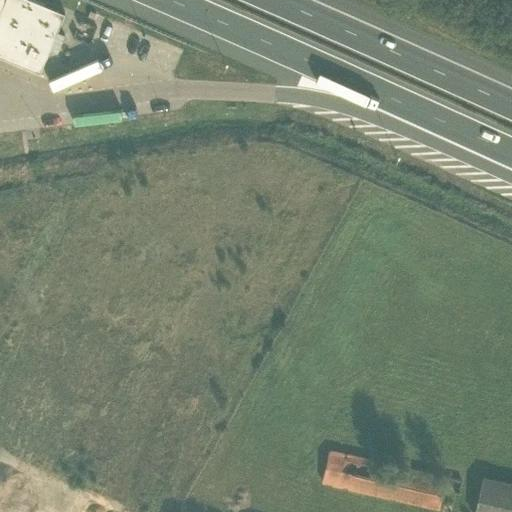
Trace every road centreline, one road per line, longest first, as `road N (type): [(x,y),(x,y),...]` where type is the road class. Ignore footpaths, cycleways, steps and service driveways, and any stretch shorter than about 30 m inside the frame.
road 1 (motorway): [(511,105),(276,0)]
road 2 (motorway): [(177,0),(388,96)]
road 3 (motorway): [(388,96),(511,152)]
